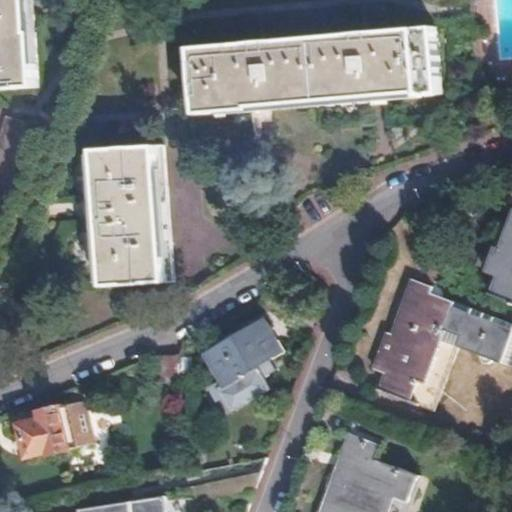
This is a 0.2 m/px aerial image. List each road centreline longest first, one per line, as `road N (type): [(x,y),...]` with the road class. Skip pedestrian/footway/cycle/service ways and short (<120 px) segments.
road 1 (residential): [(343,234),(189,329),(0,404)]
road 2 (residential): [(343,234),(345,296),(264,511)]
road 3 (residential): [(511,151),(411,186),(343,234)]
